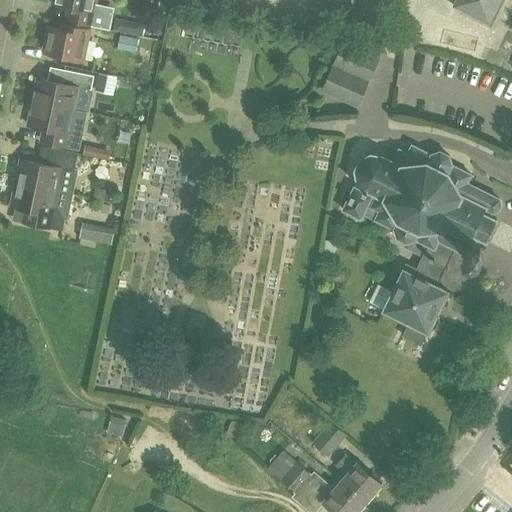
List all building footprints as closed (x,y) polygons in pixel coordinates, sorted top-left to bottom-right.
[(53,0),(53,4),(73,8),(76,12),(74,22),(110,29),(112,16),(106,14),(101,3),(95,2),(95,0),(53,0)] [(456,0),(453,6),(489,24),(500,0),(456,0)] [(142,36),(145,23),(116,18),(114,30),(142,36)] [(357,21),(355,33),(383,38),(385,28),(385,26),(357,21)] [(89,29),(61,23),(59,28),(48,26),(43,51),(83,60),(89,29)] [(136,53),(139,38),(121,34),(117,49),(136,53)] [(357,106),(379,57),(345,42),(323,90),(357,106)] [(37,77),(32,100),(73,109),(73,108),(78,87),(91,90),(94,76),(64,69),(61,80),(59,82),(37,77)] [(32,100),(27,125),(48,129),(51,132),(49,143),(78,149),(82,130),(86,111),(73,108),(73,109),(32,100)] [(431,153),(411,143),(407,151),(399,147),(393,158),(383,154),(370,152),(360,158),(354,169),(356,182),(357,183),(355,186),(354,185),(343,207),(361,216),(362,214),(393,229),(396,239),(404,243),(403,247),(422,256),(416,267),(406,262),(403,268),(404,268),(383,310),(409,323),(402,336),(421,345),(427,332),(428,333),(429,331),(436,328),(440,321),(438,314),(449,291),(437,285),(455,250),(465,255),(466,258),(473,261),(481,258),(485,251),(482,243),(477,241),(478,239),(487,244),(488,241),(487,240),(496,222),(497,222),(499,219),(484,212),(485,210),(493,214),(500,212),(503,205),(501,198),(469,182),(473,174),(454,164),(451,155),(440,149),(431,153)] [(86,144),(84,154),(97,156),(99,147),(86,144)] [(20,159),(15,181),(72,193),(77,170),(74,169),(77,152),(47,147),(44,161),(41,163),(20,159)] [(15,181),(10,206),(31,210),(34,214),(31,224),(61,231),(64,218),(67,219),(72,193),(15,181)] [(90,228),(88,243),(105,246),(107,231),(90,228)] [(125,424),(127,419),(112,416),(111,420),(110,420),(107,432),(123,436),(126,424),(125,424)] [(240,440),(246,425),(232,419),(225,433),(240,440)] [(312,442),(329,456),(347,435),(331,420),(312,442)] [(281,452),(268,468),(280,478),(279,479),(295,493),(292,496),(310,511),(315,511),(324,502),(335,511),(357,511),(365,503),(340,481),(334,488),(314,471),(312,473),(297,460),(294,463),(281,452)] [(340,481),(365,503),(382,483),(357,461),(356,462),(346,453),(337,464),(347,473),(340,481)]
